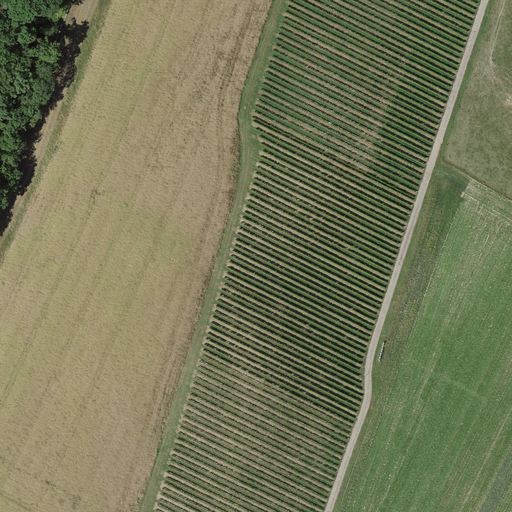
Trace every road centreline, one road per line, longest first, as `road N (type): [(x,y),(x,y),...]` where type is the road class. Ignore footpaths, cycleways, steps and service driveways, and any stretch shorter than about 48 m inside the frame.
road 1 (track): [(484,0),(371,350),(368,400),(328,511)]
road 2 (track): [(0,174),(72,0)]
